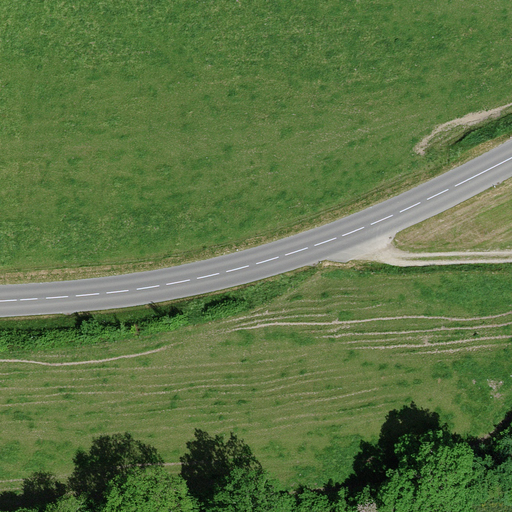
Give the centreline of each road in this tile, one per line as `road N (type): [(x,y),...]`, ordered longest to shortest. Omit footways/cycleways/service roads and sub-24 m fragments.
road 1 (secondary): [(0,300),(138,288),(246,266),(361,227),(511,157)]
road 2 (track): [(361,227),(381,251),(397,256),(511,256)]
